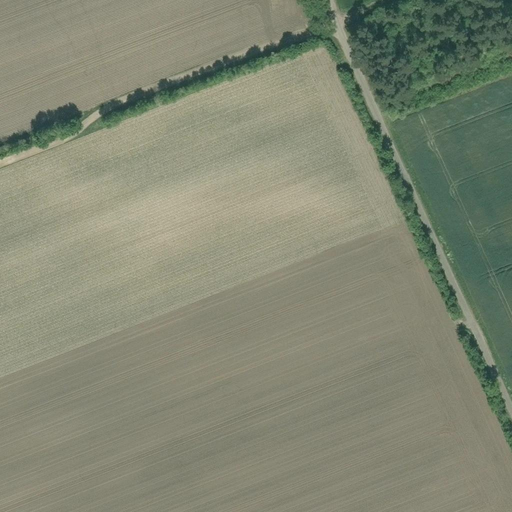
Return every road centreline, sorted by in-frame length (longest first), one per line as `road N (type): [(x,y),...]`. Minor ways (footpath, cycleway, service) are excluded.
road 1 (unclassified): [(325,0),(511,423)]
road 2 (track): [(0,163),(330,24)]
